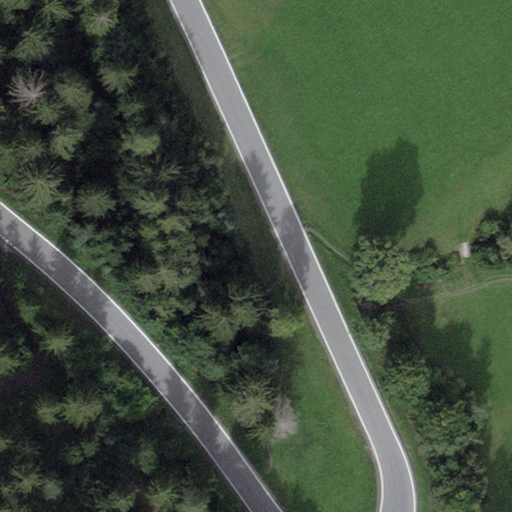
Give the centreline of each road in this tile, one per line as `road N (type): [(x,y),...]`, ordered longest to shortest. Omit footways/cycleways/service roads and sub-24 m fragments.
road 1 (tertiary): [(184,0),(381,435),(396,511)]
road 2 (tertiary): [(264,511),(156,368),(0,219)]
